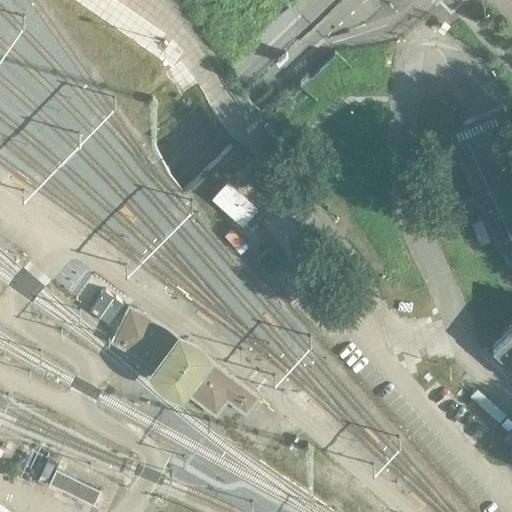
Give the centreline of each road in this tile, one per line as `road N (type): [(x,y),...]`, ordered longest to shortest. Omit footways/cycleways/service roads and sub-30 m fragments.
road 1 (tertiary): [(0,342),(324,27),(366,0)]
road 2 (tertiary): [(324,0),(0,318)]
